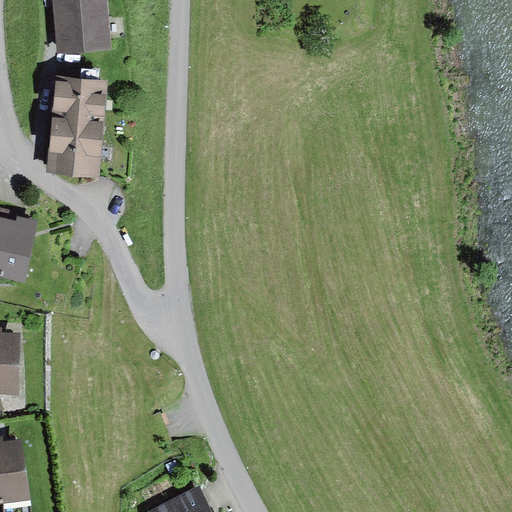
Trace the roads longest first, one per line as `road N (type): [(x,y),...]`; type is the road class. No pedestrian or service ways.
road 1 (unclassified): [(184,0),(177,312)]
road 2 (residential): [(177,312),(134,296),(107,230),(0,138)]
road 3 (unclassified): [(177,312),(239,481),(261,511)]
